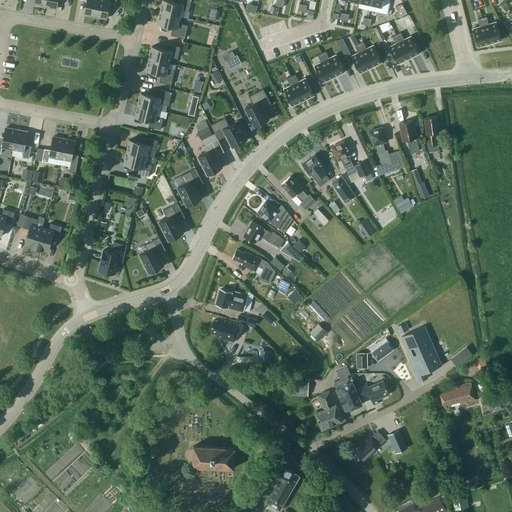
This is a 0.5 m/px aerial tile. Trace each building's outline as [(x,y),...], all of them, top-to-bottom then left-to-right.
[(46,0),(46,7),(57,9),(58,0),(46,0)] [(96,16),(99,0),(82,0),(88,1),(85,14),(96,16)] [(99,0),(96,16),(107,19),(110,5),(116,6),(116,0),(99,0)] [(189,12),(192,0),(179,0),(179,3),(164,0),(163,0),(161,12),(181,17),(182,10),(189,12)] [(408,14),(403,4),(396,7),(399,13),(401,17),(408,14)] [(271,6),(270,13),(276,14),(278,8),(271,6)] [(185,39),(188,25),(179,23),(181,17),(161,12),(158,24),(173,27),(171,35),(185,39)] [(487,16),(482,18),(490,43),(501,40),(496,22),(489,24),(487,16)] [(480,27),(473,29),(478,47),(490,43),(482,18),(478,19),(480,27)] [(380,26),(374,29),(380,41),(386,39),(383,32),(380,26)] [(396,35),(409,59),(419,54),(411,37),(404,40),(400,33),(396,35)] [(398,64),(409,59),(396,35),(392,37),(396,44),(389,47),(398,64)] [(343,38),(337,41),(341,50),(347,47),(343,38)] [(359,44),(371,68),(382,63),(373,45),(367,49),(363,42),(359,44)] [(178,58),(181,47),(169,44),(168,50),(153,46),(150,58),(170,63),(171,56),(178,58)] [(360,73),(371,68),(359,44),(355,46),(359,53),(352,56),(360,73)] [(321,53),(333,78),(344,72),(335,55),(329,59),(325,51),(321,53)] [(323,83),(333,78),(321,53),(317,55),(321,63),(314,66),(323,83)] [(225,61),(230,69),(242,63),(237,54),(225,61)] [(160,82),(172,85),(175,70),(168,68),(170,63),(150,58),(147,71),(162,74),(160,82)] [(291,77),(303,101),(314,96),(305,78),(298,82),(295,75),(291,77)] [(292,106),(303,101),(291,77),(287,79),(290,86),(284,89),(292,106)] [(169,106),(172,92),(158,89),(156,97),(141,93),(138,105),(158,110),(160,104),(169,106)] [(272,104),(264,89),(250,96),(253,104),(246,108),(256,127),(269,121),(263,108),(272,104)] [(191,104),(197,106),(199,96),(193,94),(191,104)] [(155,122),(158,110),(138,105),(135,117),(150,121),(149,127),(161,130),(162,124),(155,122)] [(441,132),(439,116),(425,118),(430,153),(440,152),(439,145),(437,133),(441,132)] [(219,140),(225,152),(219,140),(228,136),(234,148),(247,141),(243,133),(244,133),(239,122),(238,122),(237,121),(229,125),(226,118),(211,125),(218,139),(219,140)] [(196,125),(199,130),(208,125),(206,120),(196,125)] [(419,150),(414,121),(400,124),(403,141),(408,140),(410,152),(419,150)] [(198,131),(203,140),(213,135),(208,125),(199,130),(198,131)] [(13,150),(17,130),(6,128),(4,141),(0,140),(0,153),(1,154),(2,148),(13,150)] [(387,142),(383,128),(370,132),(374,146),(376,145),(383,165),(392,162),(393,166),(400,164),(396,152),(390,154),(388,150),(386,151),(384,143),(387,142)] [(17,130),(13,150),(24,152),(23,158),(29,159),(32,146),(26,145),(28,132),(17,130)] [(61,159),(64,139),(53,137),(51,150),(45,149),(42,161),(49,163),(50,157),(61,159)] [(127,152),(147,157),(150,145),(157,146),(158,140),(146,137),(145,143),(130,140),(127,152)] [(64,139),(61,159),(71,161),(69,173),(76,174),(79,156),(73,154),(75,141),(64,139)] [(216,156),(225,152),(219,140),(218,139),(204,146),(206,152),(199,156),(209,175),(222,169),(216,156)] [(355,166),(350,156),(352,155),(345,141),(333,147),(339,161),(342,159),(350,176),(353,182),(360,178),(357,172),(358,171),(361,177),(371,173),(365,160),(355,165),(356,166),(355,166)] [(146,163),(147,157),(127,152),(124,164),(139,167),(138,173),(150,176),(153,165),(146,163)] [(323,176),(327,173),(322,167),(324,166),(315,155),(302,164),(311,175),(312,175),(318,183),(320,183),(324,180),(324,178),(323,176)] [(22,178),(31,180),(33,170),(23,168),(22,178)] [(178,187),(188,206),(201,200),(195,187),(204,183),(196,168),(182,175),(186,183),(178,187)] [(411,171),(416,184),(422,182),(417,169),(411,171)] [(43,182),(45,172),(35,170),(33,181),(43,182)] [(331,182),(345,203),(356,196),(342,175),(331,182)] [(67,177),(60,176),(59,184),(66,185),(67,177)] [(303,201),(300,204),(306,210),(316,201),(310,195),(308,196),(302,189),(290,177),(282,185),(293,197),(296,194),(303,201)] [(35,195),(37,188),(31,186),(29,194),(35,195)] [(142,196),(144,188),(135,186),(133,194),(142,196)] [(430,196),(428,192),(419,195),(421,200),(430,196)] [(413,205),(409,197),(396,205),(400,212),(413,205)] [(270,222),(283,232),(289,223),(276,214),(279,210),(267,201),(259,213),(271,221),(270,222)] [(160,221),(170,241),(183,234),(177,222),(186,218),(178,203),(163,210),(167,217),(160,221)] [(145,214),(142,208),(136,212),(139,217),(145,214)] [(0,213),(0,236),(1,237),(6,222),(11,224),(15,212),(4,209),(2,214),(0,213)] [(322,213),(318,209),(314,212),(318,217),(322,213)] [(37,248),(43,227),(37,225),(38,219),(27,216),(23,227),(29,229),(25,244),(37,248)] [(362,229),(370,224),(369,221),(367,219),(359,224),(362,229)] [(255,243),(260,236),(268,241),(278,247),(283,239),(277,234),(273,232),(272,233),(264,229),(264,228),(253,221),(244,236),(255,243)] [(43,227),(37,248),(49,251),(53,236),(59,238),(62,227),(51,223),(49,228),(43,227)] [(373,225),(364,231),(367,236),(376,230),(373,225)] [(157,254),(166,250),(160,237),(145,245),(148,250),(140,254),(150,273),(164,266),(157,254)] [(306,246),(299,239),(293,245),(300,252),(306,246)] [(128,245),(114,242),(112,251),(105,249),(105,251),(104,250),(101,262),(102,262),(100,271),(114,274),(117,261),(123,263),(128,245)] [(238,249),(234,258),(243,262),(242,264),(255,271),(257,266),(263,269),(258,279),(269,284),(275,271),(267,262),(245,251),(244,253),(238,249)] [(288,277),(292,272),(287,267),(282,272),(288,277)] [(291,282),(282,278),(278,286),(287,290),(291,282)] [(295,289),(287,297),(295,304),(303,297),(295,289)] [(228,307),(244,312),(248,295),(232,291),(232,292),(221,290),(217,305),(228,308),(228,307)] [(276,318),(267,310),(262,315),(270,323),(276,318)] [(249,324),(251,318),(240,315),(239,321),(249,324)] [(219,337),(235,342),(238,332),(244,334),(247,325),(241,323),(240,325),(219,318),(218,322),(214,321),(211,331),(220,334),(219,337)] [(317,339),(325,330),(319,324),(310,333),(317,339)] [(409,330),(406,324),(397,327),(400,334),(409,330)] [(442,365),(425,327),(402,337),(415,367),(412,368),(419,382),(428,378),(426,372),(442,365)] [(394,349),(387,338),(371,349),(378,360),(394,349)] [(469,346),(453,356),(458,364),(474,354),(469,346)] [(260,355),(254,355),(253,365),(269,365),(270,350),(260,350),(260,355)] [(357,353),(357,368),(367,367),(367,353),(357,353)] [(487,353),(477,359),(482,369),(493,364),(487,353)] [(342,377),(353,372),(349,363),(337,368),(342,377)] [(363,404),(350,374),(335,381),(334,383),(346,412),(363,404)] [(290,395),(308,396),(309,381),(291,380),(290,395)] [(390,395),(384,380),(370,387),(368,383),(359,387),(363,397),(370,394),(374,406),(381,403),(380,399),(390,395)] [(476,401),(472,383),(451,388),(451,391),(441,394),(444,405),(448,404),(449,408),(476,401)] [(336,405),(330,391),(319,396),(325,409),(315,413),(322,430),(343,421),(337,404),(336,405)] [(510,399),(508,391),(482,397),(484,405),(510,399)] [(398,429),(388,434),(388,435),(396,452),(398,452),(404,449),(407,447),(398,429)] [(368,457),(381,445),(380,445),(386,439),(378,431),(372,436),(357,450),(358,451),(352,456),(354,458),(354,460),(356,461),(357,461),(360,464),(367,456),(368,457)] [(235,469),(236,448),(194,446),(193,467),(235,469)] [(280,510),(300,476),(278,463),(271,476),(266,473),(258,486),(264,489),(257,500),(266,506),(268,502),(280,510)] [(453,496),(463,493),(461,484),(451,486),(453,496)] [(418,498),(413,501),(413,500),(398,508),(399,511),(397,511),(419,511),(416,506),(433,497),(428,488),(416,494),(418,498)] [(456,510),(466,507),(465,500),(463,493),(453,496),(454,502),(456,510)] [(444,511),(447,510),(441,497),(422,507),(425,511),(444,511)]
